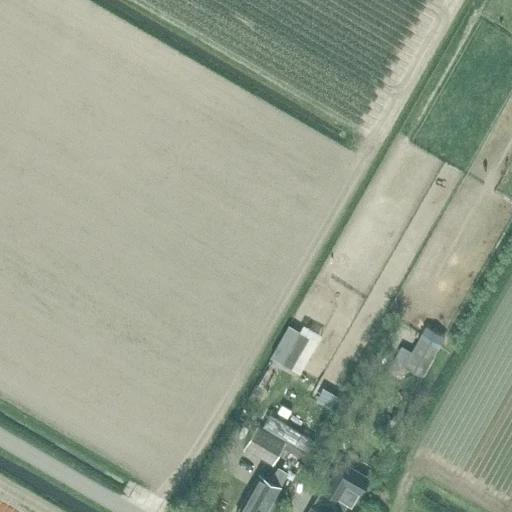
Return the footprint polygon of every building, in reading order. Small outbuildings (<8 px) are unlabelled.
[(439,348),(419,337),(404,366),(422,376),(439,348)] [(262,425),(309,452),(316,442),(270,414),(262,425)] [(256,425),(243,448),(272,465),(286,443),(286,442),(256,425)] [(338,460),(321,490),(337,499),(345,485),(359,493),(368,478),(338,460)] [(266,511),(281,486),(258,473),(235,511),(266,511)]
